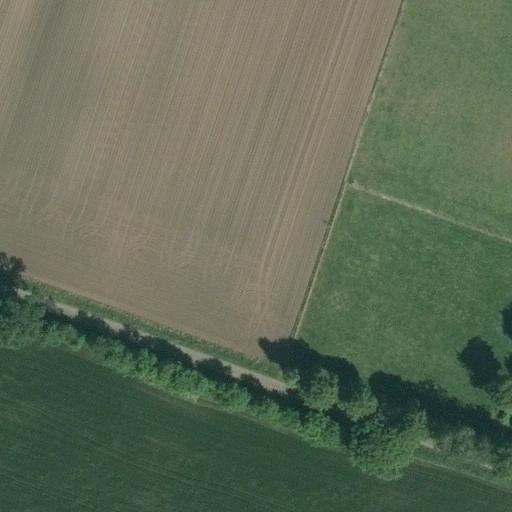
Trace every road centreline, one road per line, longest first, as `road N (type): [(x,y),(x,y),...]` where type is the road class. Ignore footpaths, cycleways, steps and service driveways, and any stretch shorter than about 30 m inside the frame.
road 1 (unclassified): [(274,380),(0,282)]
road 2 (residential): [(511,465),(274,380)]
